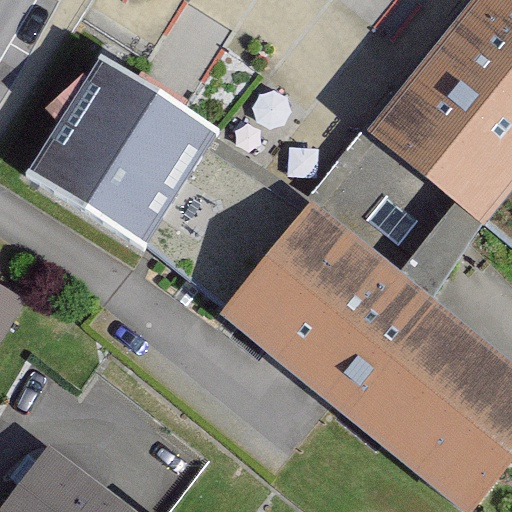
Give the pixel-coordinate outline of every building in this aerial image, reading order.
[(511,0),(476,0),(369,134),(486,227),(511,194),(511,0)] [(221,137),(104,61),(30,176),(147,251),(150,245),(214,146),(221,137)] [(486,227),(369,134),(312,203),(431,300),(486,227)] [(312,203),(214,146),(150,245),(226,310),(312,203)] [(511,365),(431,300),(312,203),(226,310),(220,318),(458,511),(473,511),(511,465),(511,365)] [(0,346),(24,305),(0,291),(0,346)] [(133,511),(46,447),(0,508),(0,511),(133,511)]
